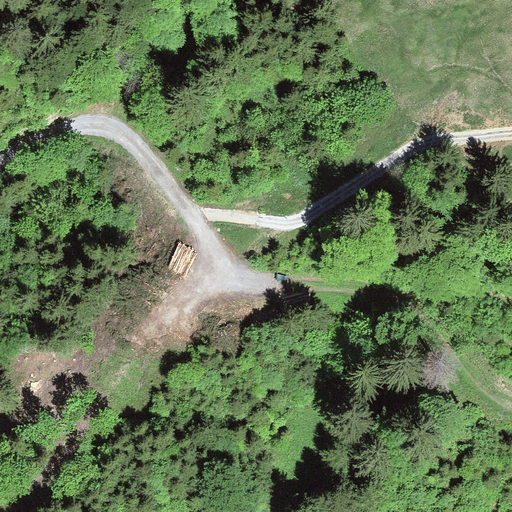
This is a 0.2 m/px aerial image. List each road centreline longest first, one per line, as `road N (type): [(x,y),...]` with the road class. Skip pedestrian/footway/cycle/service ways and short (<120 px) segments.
road 1 (track): [(279,287),(235,275),(155,168),(114,130),(59,131),(0,163)]
road 2 (track): [(511,137),(414,147),(286,221),(197,220)]
